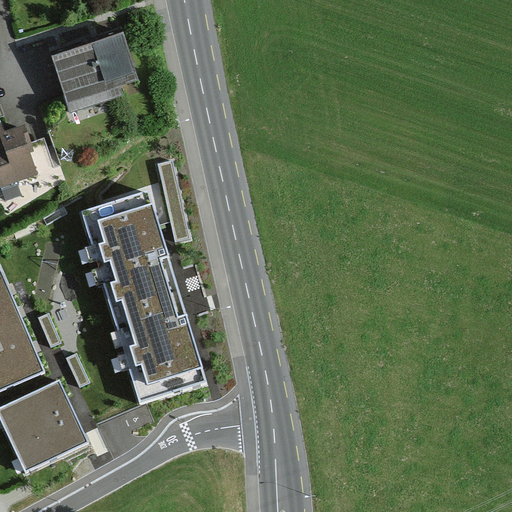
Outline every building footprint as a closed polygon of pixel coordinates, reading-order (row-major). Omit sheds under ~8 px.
[(134,83),(122,43),(55,63),(67,104),(69,103),(72,112),(125,96),(122,87),(134,83)] [(27,128),(6,136),(0,138),(1,141),(0,141),(0,190),(43,176),(27,128)] [(149,191),(81,211),(137,404),(206,384),(149,191)] [(0,264),(0,393),(46,374),(0,264)] [(59,380),(0,407),(0,418),(25,473),(89,443),(59,380)]
